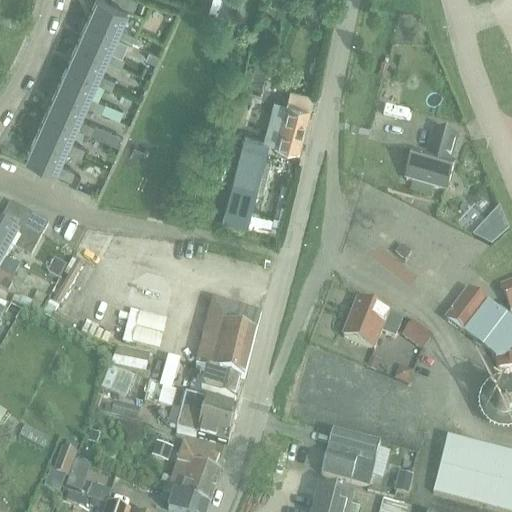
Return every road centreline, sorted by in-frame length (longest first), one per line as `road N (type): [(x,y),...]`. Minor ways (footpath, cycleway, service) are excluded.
road 1 (tertiary): [(223,511),(251,423),(348,0)]
road 2 (residential): [(0,120),(33,66),(54,0)]
road 3 (residential): [(459,24),(500,140)]
